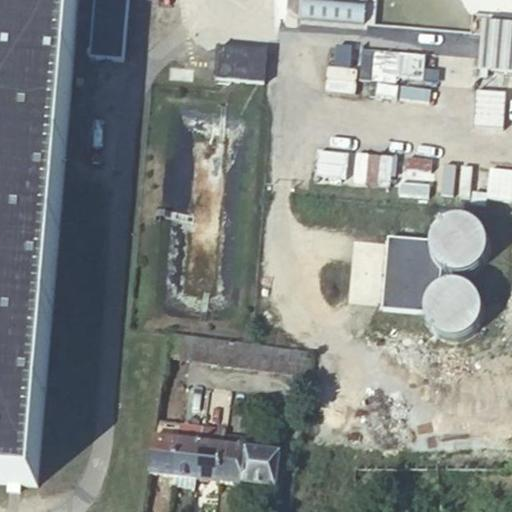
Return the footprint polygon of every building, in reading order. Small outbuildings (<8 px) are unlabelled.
[(0,0),(0,486),(36,490),(78,0),(0,0)] [(347,23),(366,24),(366,4),(348,4),(347,23)] [(511,78),(511,28),(493,28),(490,77),(511,78)] [(218,83),(266,85),(268,52),(220,50),(218,83)] [(186,360),(189,337),(170,335),(167,358),(186,360)] [(189,361),(203,363),(206,340),(189,337),(186,360),(189,361)] [(255,370),(258,347),(206,340),(203,363),(255,370)] [(255,370),(271,373),(273,349),(258,347),(255,370)] [(288,375),(291,352),(273,349),(271,373),(288,375)] [(288,375),(308,378),(311,354),(291,352),(288,375)] [(157,422),(155,438),(177,441),(179,425),(157,422)] [(181,426),(179,425),(177,441),(201,445),(203,428),(181,426)] [(203,428),(201,445),(224,448),(225,436),(226,431),(203,428)] [(249,439),(225,436),(224,448),(247,451),(249,439)] [(177,441),(155,438),(149,474),(172,477),(172,476),(177,441)] [(172,477),(197,480),(201,445),(177,441),(172,476),(172,477)] [(197,480),(219,483),(224,448),(201,445),(197,480)] [(219,483),(243,486),(247,451),(224,448),(219,483)] [(255,487),(276,491),(280,455),(247,451),(243,486),(241,497),(253,498),(255,487)]
